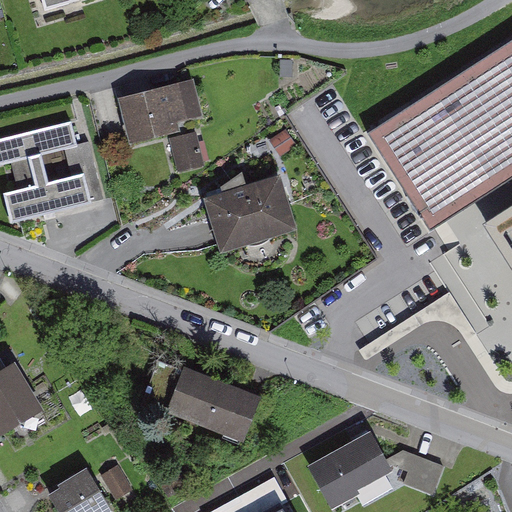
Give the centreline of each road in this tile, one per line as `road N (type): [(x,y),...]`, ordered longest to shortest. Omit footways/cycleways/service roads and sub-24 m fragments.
road 1 (residential): [(511,448),(0,254)]
road 2 (residential): [(506,0),(383,56),(275,41),(0,102)]
